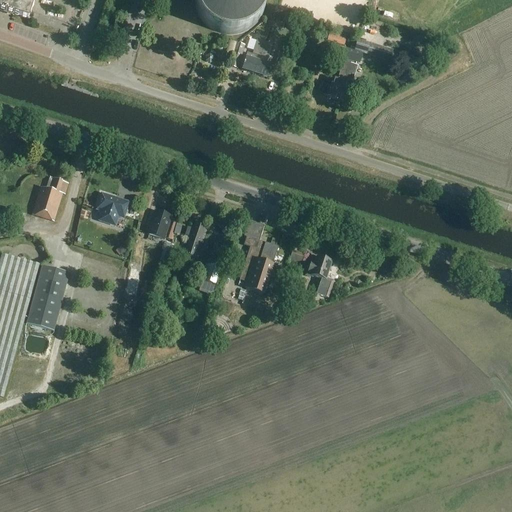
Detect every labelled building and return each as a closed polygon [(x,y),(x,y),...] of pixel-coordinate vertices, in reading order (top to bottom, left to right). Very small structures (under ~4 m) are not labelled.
[(0,0),(0,10),(27,19),(33,0),(0,0)] [(162,13),(165,0),(164,0),(158,0),(156,11),(162,13)] [(225,36),(231,36),(236,35),(241,34),(246,32),(250,29),(254,26),(258,22),(261,17),(263,12),(264,7),(265,2),(264,0),(194,0),(194,4),(195,10),(197,15),(199,19),(202,24),(206,27),(210,30),(215,33),(220,35),(225,36)] [(288,29),(295,31),(298,22),(290,20),(288,29)] [(259,55),(254,75),(266,79),(270,66),(263,64),(271,40),(267,39),(268,35),(266,34),(263,42),(267,44),(265,51),(258,48),(257,54),(259,55)] [(389,63),(393,52),(358,41),(354,52),(389,63)] [(226,55),(232,57),(229,67),(238,69),(245,47),(236,44),(229,44),(226,55)] [(284,68),(289,49),(281,47),(276,65),(284,68)] [(350,62),(353,52),(347,50),(344,60),(350,62)] [(353,52),(350,62),(359,65),(362,55),(353,52)] [(259,55),(257,54),(256,56),(246,53),(245,58),(241,71),(254,75),(259,55)] [(337,101),(349,64),(342,62),(336,80),(332,79),(329,87),(325,86),(322,94),(326,96),(326,97),(337,101)] [(349,64),(337,101),(350,105),(356,86),(350,85),(356,66),(349,64)] [(64,195),(67,185),(49,179),(46,190),(40,188),(32,216),(54,222),(62,195),(64,195)] [(123,218),(128,203),(101,195),(96,210),(102,212),(99,221),(114,226),(117,217),(123,218)] [(19,222),(22,213),(5,208),(2,218),(19,222)] [(163,240),(171,217),(154,212),(147,234),(163,240)] [(199,251),(204,237),(202,236),(205,226),(195,223),(184,256),(196,259),(198,250),(199,251)] [(263,294),(272,266),(278,249),(259,242),(264,227),(248,223),(244,238),(246,238),(243,246),(250,248),(239,281),(246,283),(245,288),(263,294)] [(134,244),(146,245),(147,226),(134,225),(134,244)] [(173,242),(176,233),(168,230),(165,239),(173,242)] [(162,252),(159,261),(165,263),(168,254),(162,252)] [(0,398),(4,399),(39,266),(2,256),(0,263),(0,398)] [(325,283),(331,263),(317,258),(314,267),(310,265),(307,273),(311,275),(310,277),(319,280),(314,295),(328,300),(333,285),(325,283)] [(217,287),(223,268),(207,263),(201,281),(217,287)] [(56,333),(71,275),(43,267),(28,325),(56,333)] [(117,368),(124,369),(125,360),(118,359),(117,368)]
